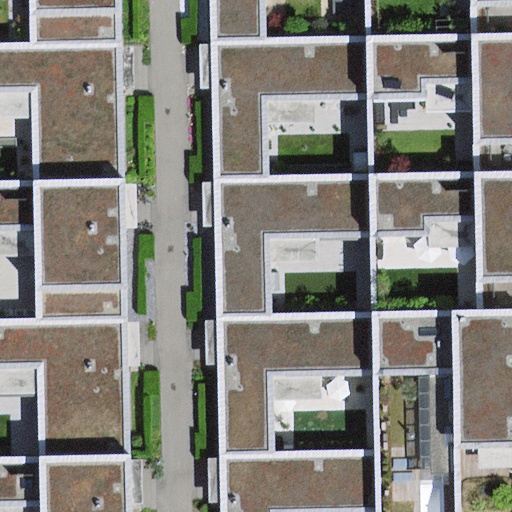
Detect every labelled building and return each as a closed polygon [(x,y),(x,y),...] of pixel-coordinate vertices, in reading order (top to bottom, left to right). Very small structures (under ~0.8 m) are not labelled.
[(30,0),(32,48),(124,47),(122,0),(30,0)] [(212,0),(213,43),(267,41),(266,0),(212,0)] [(511,0),(473,0),(474,38),(511,37),(511,0)] [(511,37),(474,38),(371,39),(372,102),(427,101),(427,86),(474,85),(476,175),(511,173),(511,37)] [(214,66),(216,178),(269,177),(269,103),(372,102),(371,39),(267,41),(213,43),(214,66)] [(32,48),(0,48),(0,88),(38,88),(39,185),(125,184),(124,67),(124,47),(32,48)] [(511,173),(476,175),(369,176),(370,239),(429,239),(428,221),(479,220),(480,313),(511,312),(511,173)] [(216,204),(218,319),(275,318),(274,240),(370,239),(369,176),(269,177),(216,178),(216,204)] [(39,185),(0,185),(0,227),(37,227),(38,322),(128,320),(126,206),(125,184),(39,185)] [(511,511),(511,312),(480,313),(374,316),(375,373),(455,373),(457,511),(511,511)] [(218,344),(220,456),(277,455),(276,374),(375,373),(374,316),(275,318),(218,319),(218,344)] [(38,322),(0,323),(0,364),(46,364),(50,454),(132,452),(129,348),(128,320),(38,322)] [(50,454),(0,454),(0,499),(42,499),(42,511),(133,511),(133,488),(132,452),(50,454)] [(222,483),(222,511),(377,511),(376,452),(277,455),(220,456),(222,483)]
